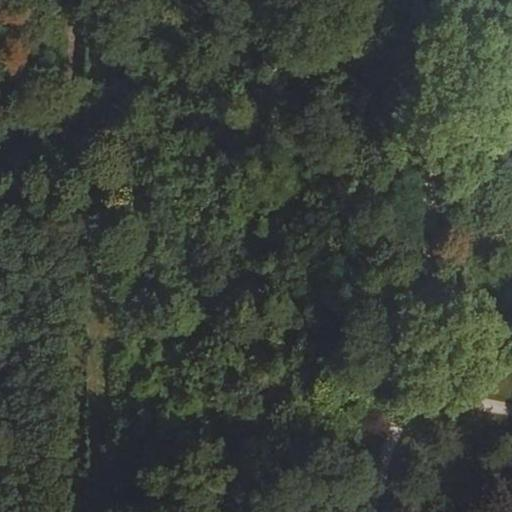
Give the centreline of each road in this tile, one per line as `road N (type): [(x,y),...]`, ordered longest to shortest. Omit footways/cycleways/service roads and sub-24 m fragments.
road 1 (track): [(406,390),(428,195),(407,0)]
road 2 (track): [(511,408),(406,390),(362,511)]
